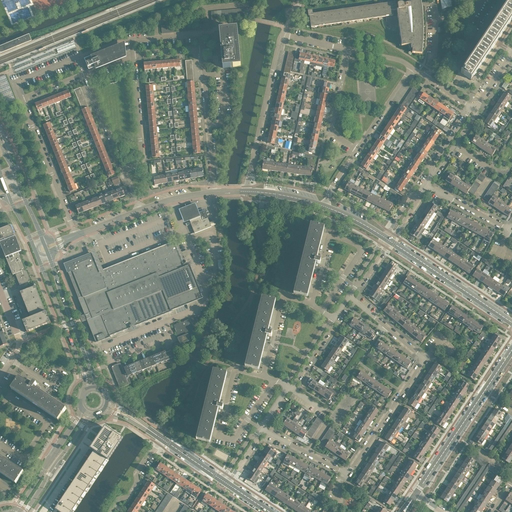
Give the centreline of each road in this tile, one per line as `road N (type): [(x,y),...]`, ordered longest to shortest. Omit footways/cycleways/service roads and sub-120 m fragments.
road 1 (residential): [(306,452),(347,473),(425,358),(348,296)]
road 2 (residential): [(348,49),(282,34),(247,191)]
road 3 (tertiary): [(416,493),(511,349)]
road 4 (residential): [(165,321),(203,305),(207,293),(172,198)]
road 5 (tertiary): [(387,238),(511,321)]
road 6 (residential): [(21,98),(76,234)]
road 7 (residential): [(215,192),(202,48)]
road 8 (secondary): [(38,259),(87,388)]
road 9 (residential): [(123,169),(144,162),(134,57)]
road 10 (secondary): [(82,408),(14,511)]
